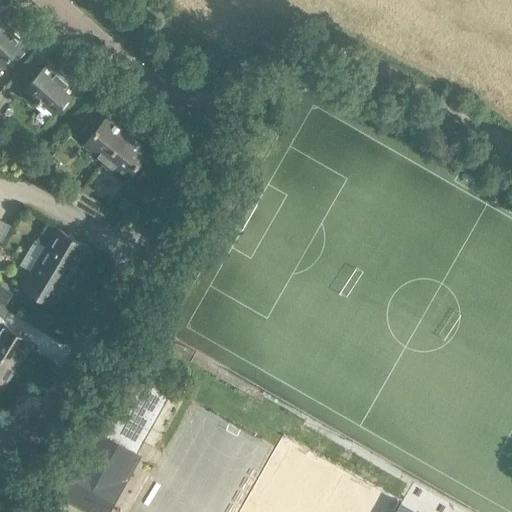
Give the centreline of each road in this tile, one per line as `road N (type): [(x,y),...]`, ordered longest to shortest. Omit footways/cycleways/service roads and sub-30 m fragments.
road 1 (residential): [(20,455),(203,163),(192,121),(57,0)]
road 2 (unknown): [(211,102),(203,81),(125,0)]
